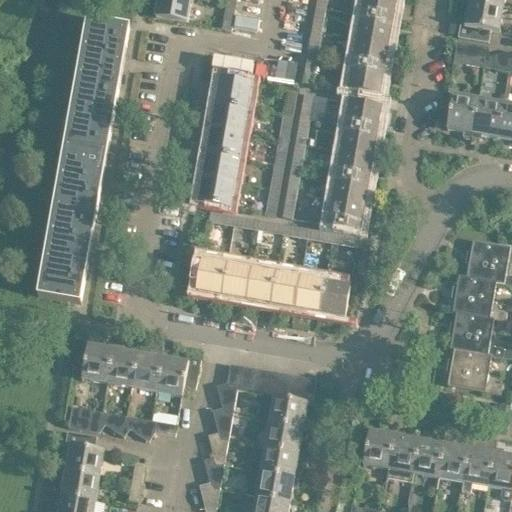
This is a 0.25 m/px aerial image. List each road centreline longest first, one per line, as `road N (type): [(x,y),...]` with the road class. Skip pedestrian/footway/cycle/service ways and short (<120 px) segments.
road 1 (residential): [(218,336),(331,358),(360,349),(377,332),(435,214),(464,185),(511,173)]
road 2 (residential): [(178,43),(133,277),(139,321),(218,336)]
road 3 (residential): [(218,336),(196,435),(176,456),(167,511)]
road 4 (residential): [(287,0),(276,58),(178,43)]
